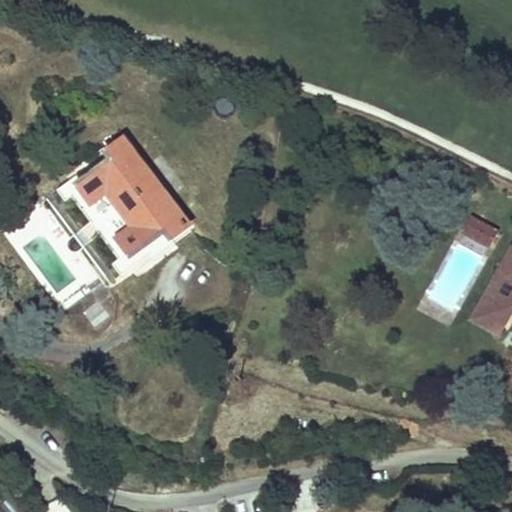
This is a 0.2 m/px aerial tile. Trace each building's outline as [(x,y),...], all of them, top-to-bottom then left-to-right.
[(192,229),(126,141),(106,155),(112,163),(80,186),(94,204),(96,202),(123,238),(120,240),(135,259),(168,234),(174,242),(192,229)] [(492,229),(468,217),(464,225),(467,226),(465,231),(486,241),(492,229)] [(511,242),(511,243),(501,263),(507,267),(482,313),(504,324),(511,310),(511,308),(511,242)] [(482,313),(507,267),(501,263),(473,315),(501,330),(504,324),(482,313)] [(0,511),(23,511),(26,507),(5,494),(0,501),(0,511)]
